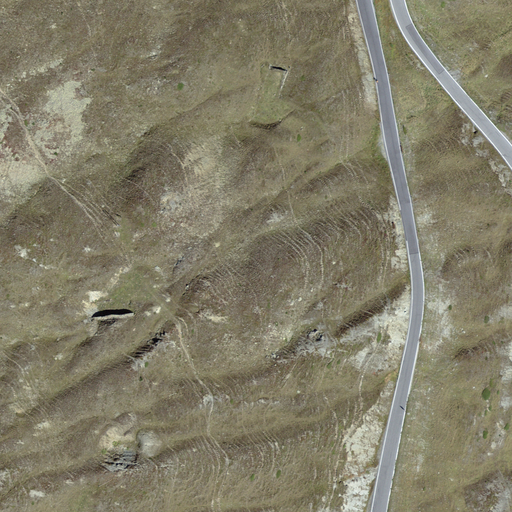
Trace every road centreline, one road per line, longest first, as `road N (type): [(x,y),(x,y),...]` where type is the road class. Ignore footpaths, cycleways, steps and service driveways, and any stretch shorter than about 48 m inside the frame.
road 1 (secondary): [(378,511),(418,284),(365,0)]
road 2 (secondary): [(399,0),(424,50),(511,156)]
